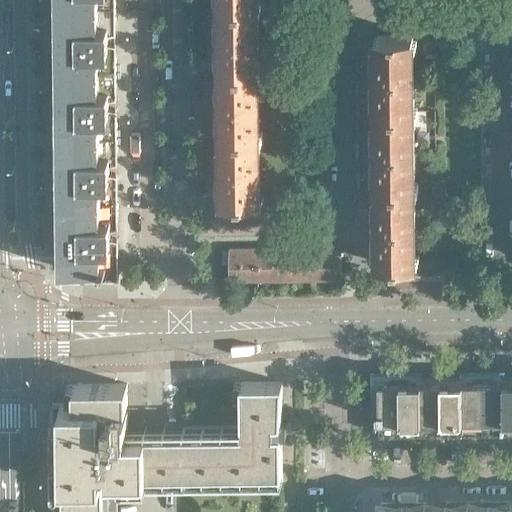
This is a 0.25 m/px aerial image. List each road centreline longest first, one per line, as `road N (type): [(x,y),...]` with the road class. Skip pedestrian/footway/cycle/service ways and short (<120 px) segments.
road 1 (residential): [(497,2),(347,3),(346,224),(177,230)]
road 2 (residential): [(499,319),(497,2)]
road 3 (unclassified): [(146,0),(147,230),(177,230)]
road 4 (unclassified): [(177,230),(179,0)]
road 5 (secondary): [(8,511),(5,333)]
road 6 (residential): [(336,479),(511,476)]
road 7 (tertiary): [(5,333),(178,327)]
road 8 (tertiary): [(332,321),(499,319)]
road 9 (residential): [(336,479),(332,321)]
road 10 (tertiary): [(178,327),(332,321)]
